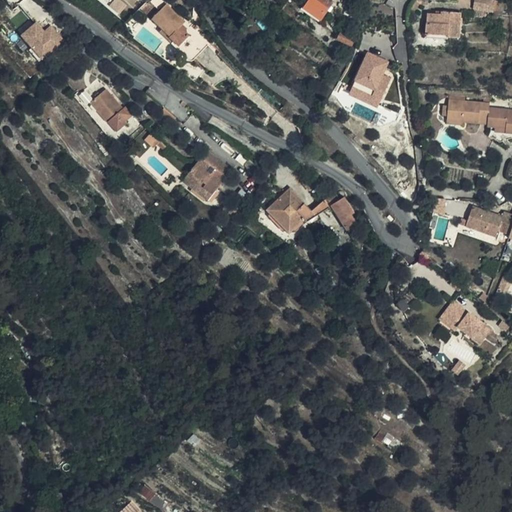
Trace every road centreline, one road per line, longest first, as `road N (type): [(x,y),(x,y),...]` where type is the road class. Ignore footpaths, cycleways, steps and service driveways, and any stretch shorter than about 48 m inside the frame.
road 1 (unclassified): [(409,224),(405,244),(391,243),(351,184),(182,88),(53,0)]
road 2 (unclassified): [(202,0),(231,45),(335,131),(409,224)]
road 3 (residential): [(20,511),(21,454),(0,381)]
